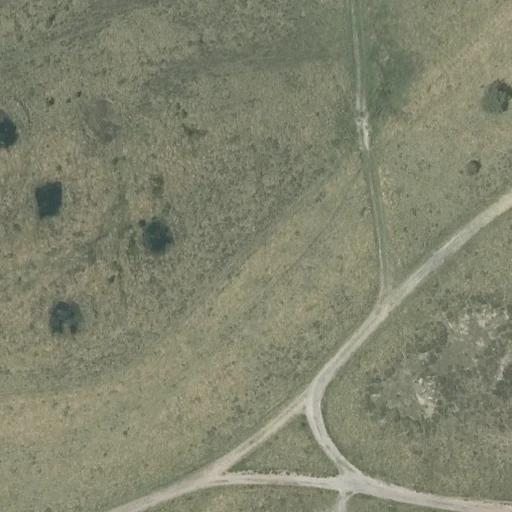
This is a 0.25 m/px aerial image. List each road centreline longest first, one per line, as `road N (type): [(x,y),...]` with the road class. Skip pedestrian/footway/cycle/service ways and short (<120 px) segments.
road 1 (track): [(380,312),(385,268),(352,0)]
road 2 (track): [(511,197),(364,326),(308,396)]
road 3 (track): [(190,483),(357,485)]
road 4 (track): [(308,396),(190,483)]
road 5 (track): [(357,485),(489,511)]
